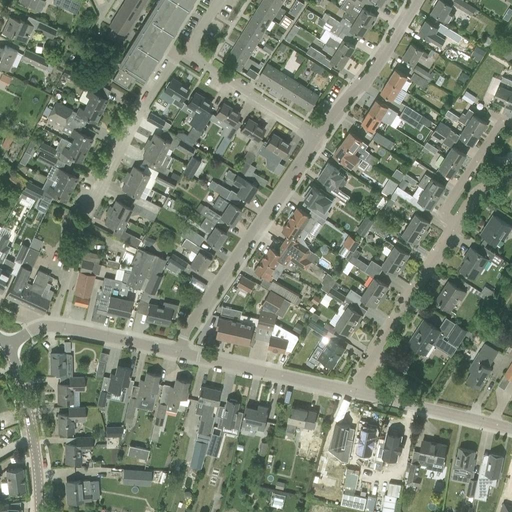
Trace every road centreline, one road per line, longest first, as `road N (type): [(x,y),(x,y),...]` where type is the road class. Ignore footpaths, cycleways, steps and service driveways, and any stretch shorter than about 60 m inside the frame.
road 1 (residential): [(176,352),(319,138)]
road 2 (residential): [(350,393),(456,225)]
road 3 (residential): [(84,218),(165,74),(191,55)]
road 4 (tertiary): [(350,393),(176,352)]
road 5 (tertiary): [(39,511),(29,419),(4,346)]
road 6 (residential): [(319,138),(412,0)]
road 7 (tertiary): [(511,431),(350,393)]
road 8 (residential): [(319,138),(191,55)]
road 9 (residential): [(511,126),(494,129),(443,212),(456,225)]
road 10 (tertiary): [(176,352),(50,326)]
